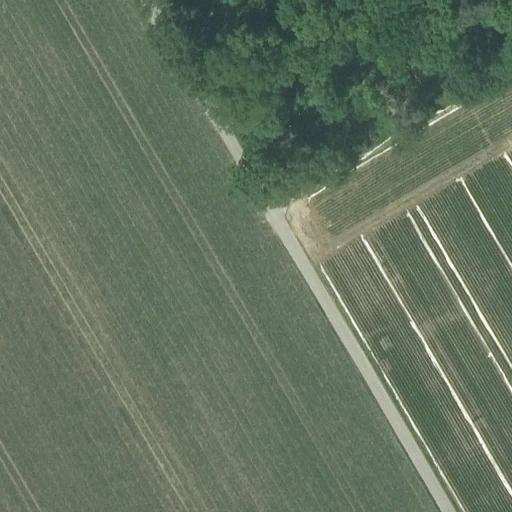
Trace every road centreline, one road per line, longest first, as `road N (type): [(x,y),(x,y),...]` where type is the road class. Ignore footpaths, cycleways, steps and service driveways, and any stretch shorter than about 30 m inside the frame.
road 1 (track): [(446,511),(148,0)]
road 2 (track): [(266,202),(511,61)]
